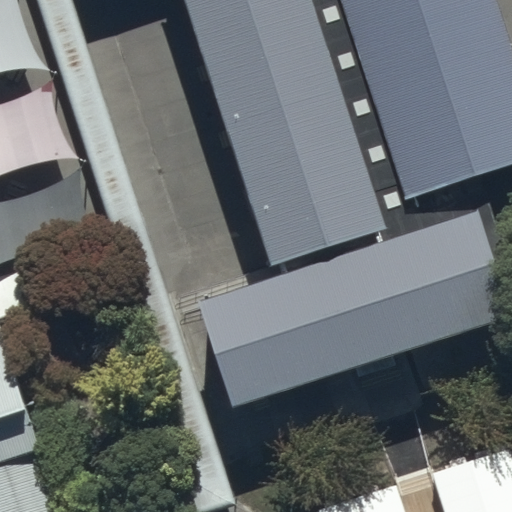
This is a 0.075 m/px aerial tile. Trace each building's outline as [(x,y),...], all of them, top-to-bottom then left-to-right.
[(185,0),(102,0),(200,309),(276,285),(185,0)] [(185,0),(276,285),(200,309),(235,422),(511,334),(511,274),(492,213),(398,242),(320,0),(185,0)] [(511,163),(511,30),(502,0),(352,0),(415,195),(511,163)] [(0,511),(159,511),(157,505),(134,511),(54,511),(0,344),(0,511)] [(433,476),(444,511),(511,511),(511,462),(508,451),(433,476)] [(319,511),(402,511),(395,488),(319,511)]
